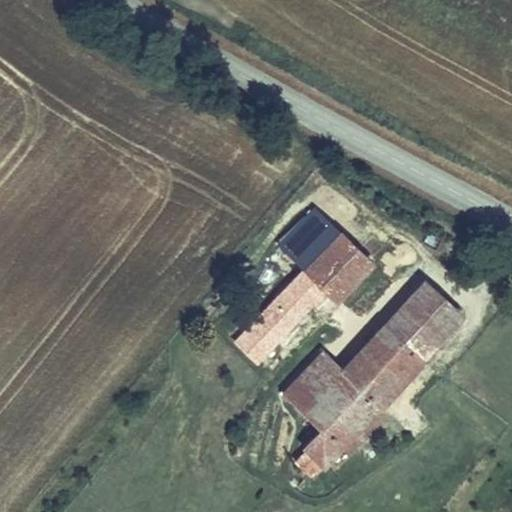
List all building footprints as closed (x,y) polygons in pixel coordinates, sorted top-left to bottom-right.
[(326,207),(293,239),(317,262),(351,230),(326,207)] [(317,262),(310,268),(330,287),(343,299),(381,261),(351,230),(317,262)] [(251,324),(272,346),(330,287),(310,268),(251,324)] [(435,276),(415,296),(451,330),(471,310),(435,276)] [(415,296),(331,383),(291,424),(309,442),(284,471),(295,481),(311,465),(316,470),(451,330),(415,296)] [(313,366),(274,407),(291,424),(331,383),(313,366)]
